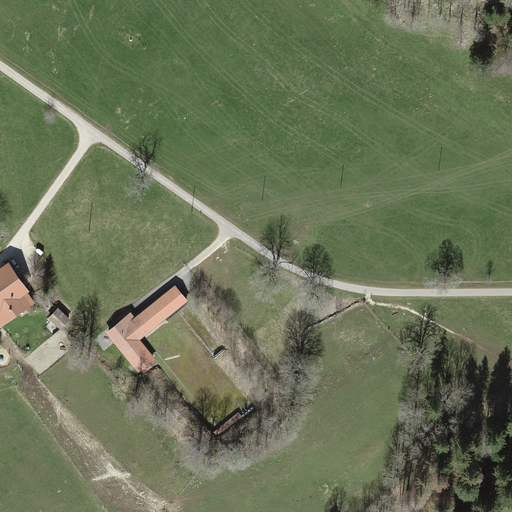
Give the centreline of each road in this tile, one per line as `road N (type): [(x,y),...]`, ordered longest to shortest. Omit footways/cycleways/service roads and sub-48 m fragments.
road 1 (unclassified): [(511,292),(392,292),(332,282),(233,227)]
road 2 (unclassified): [(233,227),(0,64)]
road 3 (track): [(0,259),(95,131)]
